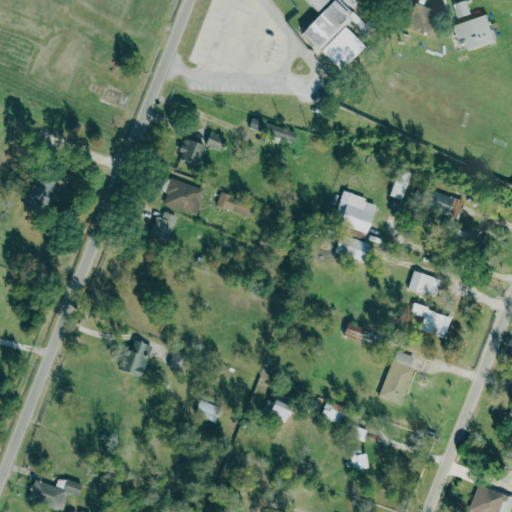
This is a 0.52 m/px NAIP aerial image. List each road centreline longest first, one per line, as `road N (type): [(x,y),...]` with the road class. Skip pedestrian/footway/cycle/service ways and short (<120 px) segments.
road 1 (residential): [(0,485),(188,0)]
road 2 (residential): [(425,511),(511,292)]
